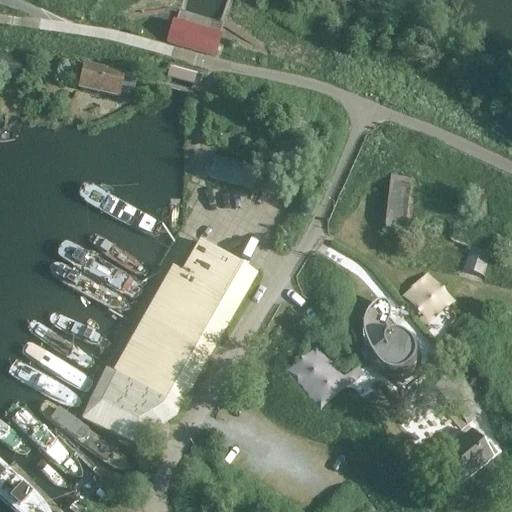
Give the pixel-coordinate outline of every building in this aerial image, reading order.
[(220,25),(179,13),(175,25),(217,37),(220,25)] [(165,45),(213,60),(220,38),(217,37),(175,25),(171,24),(165,45)] [(0,77),(20,80),(23,58),(0,54),(0,77)] [(133,91),(136,77),(84,65),(78,89),(117,98),(119,88),(133,91)] [(166,79),(192,87),(196,73),(170,65),(166,79)] [(240,104),(217,99),(214,115),(237,120),(240,104)] [(268,164),(304,172),(318,111),(281,103),(268,164)] [(242,153),(222,148),(218,160),(239,166),(242,153)] [(213,159),(207,181),(251,193),(257,170),(239,166),(218,160),(213,159)] [(410,186),(396,184),(396,176),(390,175),(389,181),(389,184),(385,223),(385,227),(386,231),(387,235),(389,238),(389,239),(390,240),(396,237),(395,236),(393,233),(393,231),(392,228),(392,226),(392,224),(406,225),(410,186)] [(407,177),(396,176),(396,184),(410,186),(406,225),(392,224),(392,226),(392,228),(393,231),(393,233),(405,234),(406,234),(408,233),(409,233),(411,231),(413,228),(413,225),(417,187),(416,184),(415,181),(411,178),(407,177)] [(511,250),(511,252),(510,254),(509,255),(508,256),(507,255),(506,255),(456,240),(455,239),(454,238),(454,237),(454,234),(454,230),(454,227),(453,223),(451,221),(449,218),(446,216),(443,214),(440,213),(435,213),(431,213),(427,215),(423,217),(421,219),(418,223),(417,226),(414,236),(419,237),(421,227),(423,223),(424,222),(427,219),(431,218),(435,217),(439,218),(443,220),(446,222),(448,226),(449,229),(449,233),(449,236),(449,237),(449,240),(450,242),(452,243),(469,249),(468,253),(464,266),(462,273),(482,279),(484,280),(484,279),(486,273),(490,260),(492,256),(505,260),(507,260),(511,260),(511,259),(511,250)] [(79,421),(129,445),(174,419),(214,349),(255,277),(226,260),(220,257),(201,246),(182,280),(171,273),(112,376),(103,372),(79,421)] [(452,309),(436,303),(426,328),(443,334),(445,328),(449,330),(454,317),(450,315),(452,309)] [(395,331),(386,321),(387,319),(387,316),(388,313),(387,309),(387,307),(385,305),(383,304),(381,304),(378,304),(376,305),(373,306),(370,310),(366,314),(364,317),(363,321),(361,325),(360,329),(360,333),(360,337),(360,341),(361,345),(363,351),(366,358),(369,364),(371,367),(372,369),(377,374),(383,379),(386,381),(392,383),(402,395),(430,372),(420,360),(420,358),(419,354),(417,347),(415,344),(412,340),(409,337),(406,335),(402,333),(399,332),(395,331)] [(470,434),(436,462),(459,490),(498,458),(488,445),(483,449),(470,434)] [(227,445),(216,438),(209,449),(221,456),(227,445)]
